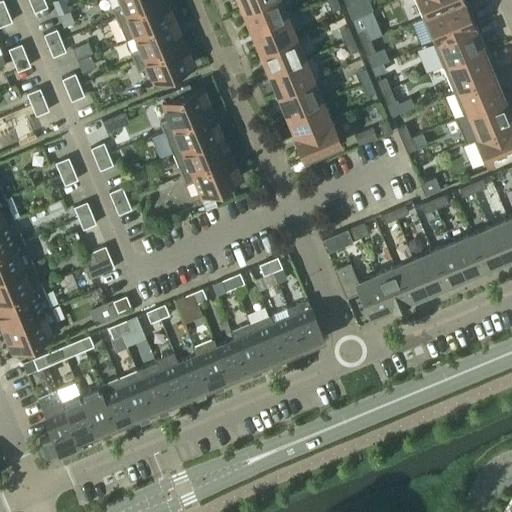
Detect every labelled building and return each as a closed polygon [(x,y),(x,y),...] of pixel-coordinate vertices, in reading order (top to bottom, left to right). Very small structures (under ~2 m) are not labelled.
[(44,0),(29,0),(34,11),(47,6),(44,0)] [(112,8),(116,16),(154,0),(118,0),(120,4),(112,8)] [(154,0),(116,16),(125,38),(173,18),(165,0),(154,0)] [(237,0),(242,9),(263,0),(237,0)] [(248,31),(286,15),(279,0),(263,0),(242,9),(250,30),(248,31)] [(340,6),(336,0),(327,0),(331,10),(340,6)] [(414,0),(422,16),(461,0),(414,0)] [(466,4),(463,2),(461,0),(422,16),(432,41),(472,24),(467,13),(468,10),(468,6),(466,4)] [(7,10),(0,12),(0,25),(11,21),(7,10)] [(251,31),(259,51),(295,36),(286,15),(248,31),(248,32),(251,31)] [(131,52),(134,60),(182,40),(173,18),(125,38),(126,39),(134,36),(139,48),(131,52)] [(480,37),(477,36),(473,26),(475,25),(475,24),(472,25),(472,24),(432,41),(442,65),(482,49),(481,46),(482,44),(482,40),(481,38),(480,37)] [(344,41),(353,37),(348,25),(330,33),(334,44),(344,40),(344,41)] [(361,41),(369,38),(365,27),(356,30),(361,41)] [(43,33),(48,45),(61,39),(56,28),(43,33)] [(265,73),(266,73),(304,57),(295,36),(259,51),(268,72),(265,73)] [(357,49),(353,37),(344,41),(349,52),(357,49)] [(374,50),(369,38),(361,41),(366,54),(374,50)] [(61,39),(48,45),(52,56),(65,50),(61,39)] [(192,65),(182,40),(134,60),(138,70),(146,66),(152,81),(163,77),(166,84),(185,77),(182,69),(192,65)] [(12,59),(25,54),(21,43),(8,48),(12,59)] [(486,52),(483,51),(482,49),(442,65),(452,90),(492,73),(488,62),(489,58),(488,55),(486,52)] [(30,65),(25,54),(12,59),(17,70),(30,65)] [(268,73),(277,93),(313,78),(304,57),(266,73),(266,74),(268,73)] [(361,83),(370,79),(365,68),(357,71),(361,83)] [(66,89),(79,84),(74,72),(61,78),(66,89)] [(498,85),(497,84),(493,75),(496,74),(495,73),(493,74),(492,73),(452,90),(462,113),(462,114),(502,97),(502,95),(502,94),(502,93),(503,92),(503,91),(503,90),(502,90),(502,89),(502,88),(501,88),(501,87),(500,86),(499,85),(498,85)] [(381,90),(390,87),(385,75),(377,79),(381,90)] [(283,115),(321,99),(313,78),(277,93),(285,114),(283,115)] [(375,91),(370,79),(361,83),(366,94),(375,91)] [(160,121),(163,130),(211,110),(201,87),(191,91),(188,83),(169,91),(172,99),(162,103),(168,118),(160,121)] [(84,94),(79,84),(66,89),(71,100),(84,94)] [(26,92),(31,104),(44,98),(39,87),(26,92)] [(394,99),(390,87),(381,90),(386,102),(394,99)] [(504,100),(503,100),(502,97),(462,114),(462,113),(456,116),(465,141),(472,138),(472,139),(511,122),(511,120),(508,110),(508,109),(509,109),(509,108),(509,107),(509,106),(509,105),(509,104),(508,104),(508,103),(507,102),(506,101),(505,100),(504,100)] [(44,98),(31,104),(35,115),(48,109),(44,98)] [(292,136),(330,121),(321,99),(283,115),(283,116),(286,115),(294,135),(292,136)] [(124,110),(102,119),(106,131),(129,122),(124,110)] [(163,130),(172,152),(220,132),(211,110),(163,130)] [(383,135),(392,132),(386,119),(378,123),(383,135)] [(339,142),(330,121),(292,136),(292,137),(295,136),(303,157),(339,142)] [(511,122),(472,139),(483,164),(511,151),(511,122)] [(396,128),(401,140),(410,136),(405,124),(396,128)] [(371,126),(354,134),(358,144),(376,137),(371,126)] [(172,152),(182,174),(229,154),(220,132),(172,152)] [(410,136),(401,140),(406,152),(415,148),(410,136)] [(90,147),(95,158),(108,153),(103,142),(90,147)] [(108,153),(95,158),(100,169),(112,164),(108,153)] [(229,154),(182,174),(185,182),(193,179),(199,194),(209,189),(212,197),(231,189),(228,182),(239,177),(229,154)] [(60,172),(73,167),(68,156),(55,162),(60,172)] [(77,178),(73,167),(60,172),(64,184),(77,178)] [(434,176),(419,182),(424,194),(439,188),(434,176)] [(482,177),(470,182),(473,190),(486,185),(482,177)] [(473,190),(470,182),(458,186),(462,195),(473,190)] [(109,191),(113,202),(126,197),(122,186),(109,191)] [(444,192),(432,197),(436,206),(448,201),(444,192)] [(0,197),(0,223),(14,218),(4,196),(0,197)] [(126,197),(113,202),(118,213),(131,208),(126,197)] [(436,206),(432,197),(421,202),(424,211),(436,206)] [(78,217),(91,211),(87,201),(74,206),(78,217)] [(393,208),(396,217),(408,212),(404,204),(393,208)] [(384,222),(396,217),(393,208),(380,213),(384,222)] [(96,223),(91,211),(78,217),(83,228),(96,223)] [(0,249),(23,240),(19,232),(14,218),(0,223),(0,249)] [(511,229),(507,218),(488,226),(502,259),(511,255),(511,229)] [(363,220),(355,224),(360,236),(368,232),(363,220)] [(352,241),(351,239),(360,236),(355,224),(321,238),(326,251),(352,241)] [(483,267),(502,259),(488,226),(469,234),(483,267)] [(483,270),(484,270),(483,267),(469,234),(450,241),(464,275),(482,268),(483,270)] [(0,249),(0,275),(32,262),(26,249),(23,240),(0,249)] [(450,241),(432,249),(447,285),(446,283),(464,275),(450,241)] [(97,261),(109,256),(105,245),(85,253),(90,264),(97,261)] [(446,286),(447,285),(432,249),(413,257),(427,291),(445,283),(446,286)] [(109,256),(97,261),(101,272),(114,267),(109,256)] [(267,260),(272,271),(281,267),(276,256),(267,260)] [(413,257),(394,265),(409,301),(408,298),(419,294),(427,291),(413,257)] [(263,275),(272,271),(267,260),(258,263),(263,275)] [(389,306),(375,273),(357,280),(349,261),(333,268),(345,297),(359,291),(368,313),(366,314),(367,316),(389,306)] [(0,275),(0,301),(41,284),(32,262),(0,275)] [(394,265),(375,273),(389,306),(407,299),(408,301),(409,301),(394,265)] [(230,275),(234,286),(243,283),(239,271),(230,275)] [(225,290),(234,286),(230,275),(220,279),(225,290)] [(0,301),(0,320),(3,327),(43,310),(51,306),(45,293),(41,284),(0,301)] [(192,291),(197,302),(206,298),(201,287),(192,291)] [(187,306),(197,302),(192,291),(183,295),(187,306)] [(125,295),(112,300),(117,311),(130,306),(125,295)] [(286,306),(289,315),(290,314),(303,346),(323,338),(306,298),(286,306)] [(154,307),(159,318),(168,314),(164,303),(154,307)] [(51,306),(43,310),(3,327),(12,350),(60,330),(56,320),(51,306)] [(150,322),(159,318),(154,307),(145,310),(150,322)] [(269,314),(249,322),(266,362),(285,354),(271,322),(272,322),(269,314)] [(289,315),(272,322),(271,322),(285,354),(303,346),(290,314),(289,315)] [(127,319),(117,323),(121,333),(131,330),(127,319)] [(229,330),(233,338),(234,338),(247,370),(266,362),(249,322),(229,330)] [(121,333),(117,323),(108,326),(112,337),(121,333)] [(89,335),(79,339),(84,349),(93,345),(89,335)] [(192,346),(195,354),(196,353),(209,385),(228,378),(215,345),(216,345),(212,337),(192,346)] [(233,338),(216,345),(215,345),(228,378),(247,370),(234,338),(233,338)] [(84,349),(79,339),(71,342),(75,353),(84,349)] [(51,350),(42,354),(46,365),(56,361),(51,350)] [(195,354),(177,361),(190,393),(209,385),(196,353),(195,354)] [(46,365),(42,354),(33,358),(37,369),(46,365)] [(155,361),(136,369),(153,409),(172,401),(155,361)] [(156,361),(155,361),(172,401),(190,393),(177,361),(159,369),(156,361)] [(136,369),(117,376),(134,417),(153,409),(136,369)] [(117,376),(98,384),(115,425),(134,417),(117,376)] [(98,384),(80,392),(96,432),(115,425),(98,384)] [(80,392),(61,400),(77,440),(96,432),(80,392)] [(77,440),(61,400),(41,408),(52,434),(38,440),(44,453),(43,453),(43,454),(77,440)] [(511,511),(511,496),(503,511),(511,511)]
